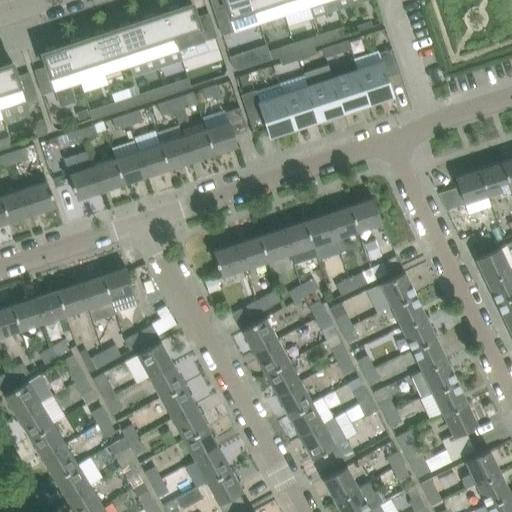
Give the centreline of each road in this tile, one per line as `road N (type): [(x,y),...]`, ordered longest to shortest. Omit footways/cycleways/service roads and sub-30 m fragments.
road 1 (residential): [(301,511),(140,222)]
road 2 (residential): [(388,139),(511,398)]
road 3 (residential): [(140,222),(388,139)]
road 4 (residential): [(0,269),(140,222)]
road 5 (residential): [(388,139),(511,95)]
